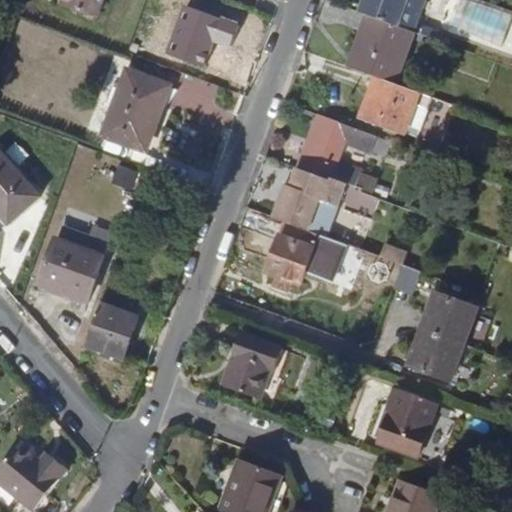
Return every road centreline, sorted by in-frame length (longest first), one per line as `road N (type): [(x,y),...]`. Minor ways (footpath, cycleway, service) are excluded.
road 1 (residential): [(302,0),(158,391)]
road 2 (residential): [(158,391),(316,449),(336,485)]
road 3 (residential): [(0,318),(130,468)]
